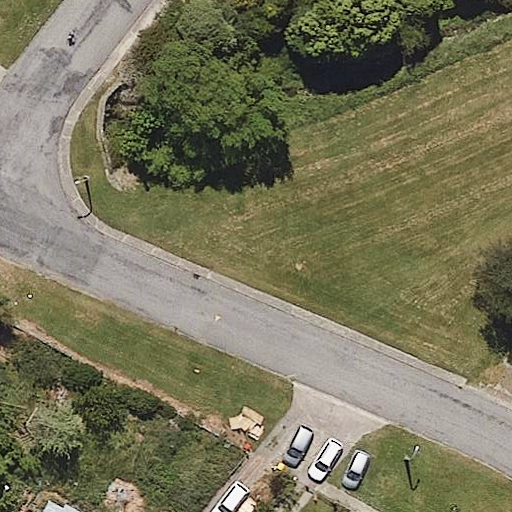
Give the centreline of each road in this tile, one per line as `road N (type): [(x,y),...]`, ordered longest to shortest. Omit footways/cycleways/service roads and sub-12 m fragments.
road 1 (residential): [(0,209),(417,397),(511,455)]
road 2 (unclassified): [(0,122),(99,0)]
